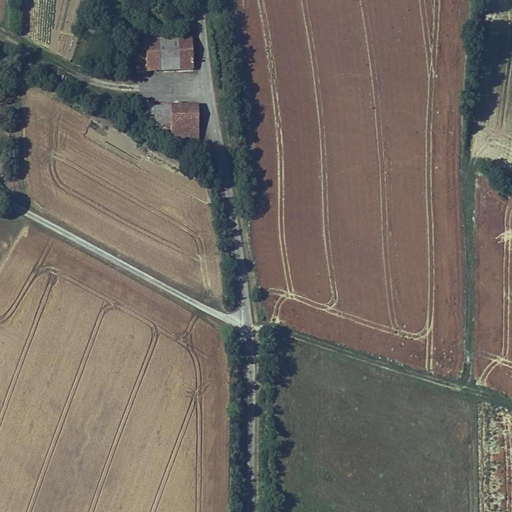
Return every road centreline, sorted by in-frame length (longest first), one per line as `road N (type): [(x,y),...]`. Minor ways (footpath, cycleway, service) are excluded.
road 1 (unclassified): [(197,0),(245,319),(246,511)]
road 2 (track): [(245,319),(511,404)]
road 3 (track): [(210,90),(94,82),(0,30)]
